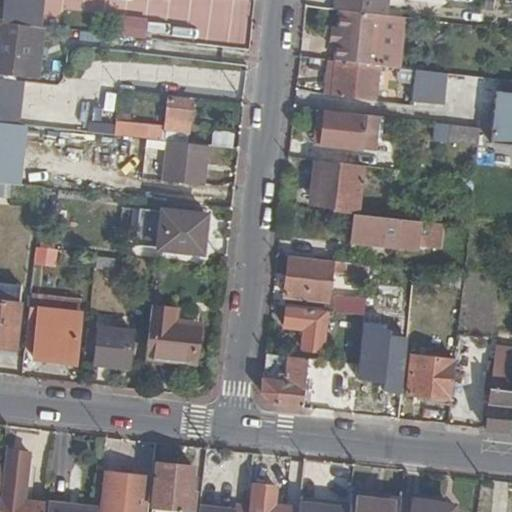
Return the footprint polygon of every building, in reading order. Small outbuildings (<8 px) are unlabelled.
[(37,27),(39,0),(4,0),(2,24),(32,27),(37,27)] [(253,18),(254,0),(45,0),(44,18),(61,19),(62,10),(135,17),(134,32),(230,42),(230,44),(244,45),(246,18),(253,18)] [(337,0),(336,11),(340,11),(379,16),(386,17),(388,0),(337,0)] [(337,62),(374,66),(379,16),(340,11),(338,32),(336,50),(334,62),(337,62)] [(117,17),(112,32),(130,38),(135,23),(117,17)] [(32,27),(2,24),(0,39),(0,76),(27,79),(32,27)] [(37,27),(32,27),(27,79),(37,79),(42,28),(37,27)] [(327,49),(336,50),(338,32),(329,31),(327,49)] [(329,61),(324,111),(333,112),(337,62),(334,62),(329,61)] [(337,62),(333,112),(376,117),(381,67),(374,66),(337,62)] [(407,100),(432,104),(438,73),(413,69),(407,100)] [(0,85),(0,124),(15,126),(19,87),(0,85)] [(511,145),(511,94),(498,92),(492,143),(511,145)] [(164,142),(187,145),(192,103),(168,100),(165,128),(127,124),(115,123),(114,129),(113,137),(133,139),(163,142),(164,142)] [(69,126),(89,129),(91,111),(71,109),(69,126)] [(343,155),(357,157),(358,152),(365,152),(367,133),(364,132),(365,118),(323,114),(319,147),(344,149),(343,155)] [(450,143),(479,146),(481,129),(452,125),(450,143)] [(213,133),(212,148),(232,150),(234,135),(213,133)] [(203,186),(206,147),(187,145),(164,142),(162,182),(203,186)] [(333,206),(332,212),(355,215),(360,215),(365,165),(317,159),(313,204),(333,206)] [(85,169),(83,191),(115,194),(117,172),(85,169)] [(157,250),(200,254),(205,216),(161,212),(157,250)] [(419,244),(421,222),(360,215),(355,215),(352,244),(386,248),(386,240),(419,244)] [(418,252),(419,244),(386,240),(386,248),(418,252)] [(39,250),(52,251),(53,242),(40,241),(39,250)] [(284,297),(326,302),(326,298),(329,273),(359,277),(358,291),(366,292),(369,266),(288,257),(284,297)] [(96,261),(95,270),(112,272),(113,262),(96,261)] [(325,312),(327,312),(364,316),(365,303),(326,298),(326,302),(325,312)] [(0,355),(14,357),(20,307),(0,304),(0,355)] [(325,312),(286,306),(284,327),(303,329),(301,350),(323,353),(327,312),(325,312)] [(150,309),(144,358),(192,363),(197,328),(171,325),(173,312),(150,309)] [(171,325),(197,328),(198,315),(173,312),(171,325)] [(36,362),(55,364),(56,358),(75,360),(79,318),(41,313),(36,362)] [(94,365),(129,370),(133,334),(98,330),(94,365)] [(511,348),(495,347),(485,429),(510,432),(511,411),(511,348)] [(301,410),(306,360),(266,355),(261,394),(273,407),(301,410)] [(454,372),(455,362),(411,357),(406,395),(450,402),(452,387),(454,372)] [(56,358),(55,364),(74,367),(75,360),(56,358)] [(458,369),(482,372),(483,361),(458,358),(458,369)] [(313,361),(306,360),(301,410),(307,410),(309,410),(313,361)] [(454,372),(452,387),(481,390),(482,375),(454,372)] [(0,511),(46,511),(47,510),(47,508),(25,506),(30,457),(9,456),(4,504),(0,503),(0,511)] [(190,496),(193,471),(158,468),(153,510),(166,511),(192,511),(194,497),(190,496)] [(102,511),(141,511),(146,481),(108,477),(102,511)] [(276,492),(250,489),(248,510),(248,511),(284,511),(275,511),(276,492)] [(399,511),(400,502),(401,497),(352,491),(350,505),(349,511),(399,511)] [(348,511),(349,511),(350,505),(300,500),(300,507),(348,511)] [(445,511),(445,507),(400,502),(399,511),(445,511)]
